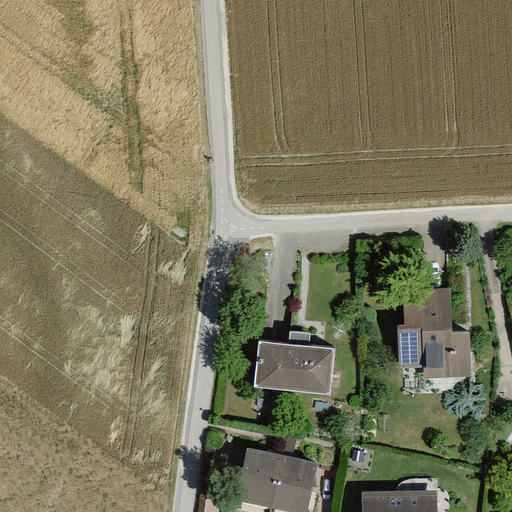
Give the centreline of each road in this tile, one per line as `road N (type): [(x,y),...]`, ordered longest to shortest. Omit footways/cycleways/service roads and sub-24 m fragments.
road 1 (residential): [(511,208),(220,234)]
road 2 (residential): [(220,234),(186,511)]
road 3 (unclassified): [(207,0),(220,234)]
